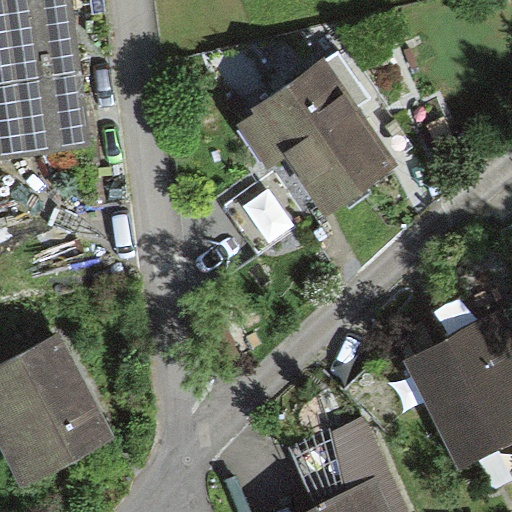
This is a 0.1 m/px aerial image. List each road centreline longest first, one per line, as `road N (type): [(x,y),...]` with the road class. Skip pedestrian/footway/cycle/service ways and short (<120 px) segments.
road 1 (residential): [(179,454),(128,0)]
road 2 (residential): [(179,454),(511,155)]
